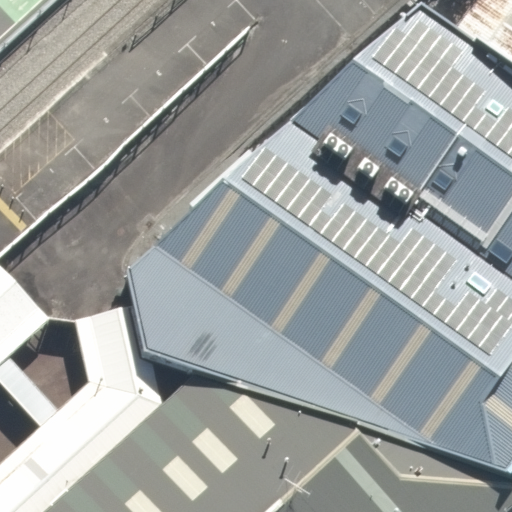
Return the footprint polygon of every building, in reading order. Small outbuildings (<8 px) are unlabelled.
[(511,0),(481,0),(453,39),(511,80),(511,0)] [(511,80),(453,39),(421,15),(251,168),(192,222),(194,225),(127,278),(135,315),(146,365),(153,369),(218,390),(217,394),(511,492),(511,80)] [(0,271),(0,372),(10,363),(51,325),(0,271)] [(59,418),(42,433),(0,471),(0,511),(54,511),(164,413),(153,369),(146,365),(135,315),(74,326),(89,391),(59,418)] [(10,363),(0,372),(0,387),(42,433),(59,418),(10,363)] [(511,511),(511,492),(217,394),(194,386),(164,413),(54,511),(511,511)]
